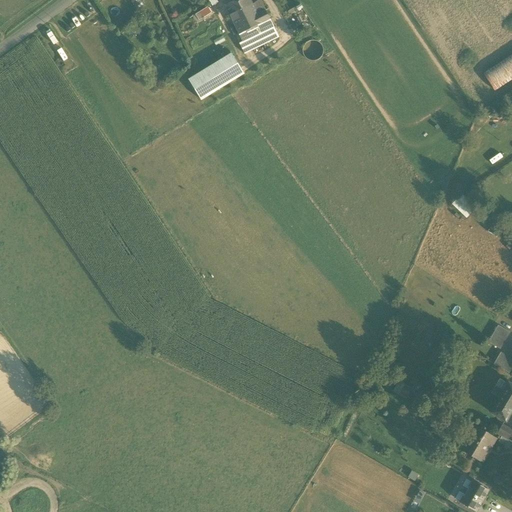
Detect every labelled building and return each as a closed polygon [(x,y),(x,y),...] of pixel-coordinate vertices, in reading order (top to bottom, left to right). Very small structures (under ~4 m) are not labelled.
[(230,15),(252,4),(250,0),(237,0),(225,6),(230,15)] [(260,0),(252,4),(257,15),(265,11),(260,0)] [(230,15),(239,34),(257,25),(269,19),(268,15),(270,14),(267,10),(265,11),(257,15),(252,4),(230,15)] [(208,7),(197,13),(200,19),(211,12),(208,7)] [(269,19),(257,25),(267,44),(279,38),(270,19),(269,19)] [(245,54),(267,44),(257,25),(239,34),(243,42),(239,44),(245,54)] [(305,58),(311,61),(317,60),(322,56),(323,49),(320,44),(314,41),(308,42),(303,46),(302,52),(305,58)] [(189,80),(201,101),(244,74),(231,54),(189,80)] [(511,55),(483,74),(494,91),(511,78),(511,55)] [(233,97),(221,100),(223,111),(236,109),(233,97)] [(487,154),(483,141),(477,143),(481,156),(487,154)] [(238,155),(233,145),(220,151),(225,161),(238,155)] [(277,214),(295,201),(261,152),(243,164),(277,214)] [(5,183),(17,197),(21,194),(17,189),(24,183),(17,174),(5,183)] [(453,205),(467,217),(477,206),(463,194),(453,205)] [(22,197),(15,203),(20,211),(28,206),(22,197)] [(0,242),(0,258),(11,253),(4,240),(0,242)] [(65,248),(58,254),(65,263),(73,257),(65,248)] [(70,271),(76,279),(85,272),(78,264),(70,271)] [(16,304),(6,309),(12,322),(22,317),(16,304)] [(113,322),(108,328),(121,340),(126,334),(113,322)] [(488,343),(500,350),(510,333),(498,326),(488,343)] [(38,349),(27,355),(33,364),(43,358),(38,349)] [(493,365),(509,374),(511,368),(511,359),(500,353),(493,365)] [(159,373),(171,382),(177,373),(165,364),(159,373)] [(156,377),(150,386),(163,394),(169,385),(156,377)] [(407,399),(412,388),(398,381),(392,392),(407,399)] [(491,415),(505,423),(511,411),(511,386),(508,384),(508,385),(504,383),(500,391),(504,393),(491,415)] [(72,401),(79,412),(89,406),(82,395),(72,401)] [(69,426),(74,422),(71,418),(74,415),(70,410),(62,416),(69,426)] [(226,412),(222,417),(232,423),(235,418),(226,412)] [(133,417),(126,422),(134,432),(141,427),(133,417)] [(87,442),(95,433),(87,426),(79,435),(87,442)] [(463,451),(483,462),(496,440),(475,428),(463,451)] [(139,429),(131,437),(138,444),(146,436),(139,429)] [(497,434),(502,437),(508,440),(511,436),(500,429),(497,434)] [(288,453),(293,442),(280,436),(275,447),(288,453)] [(511,442),(508,440),(502,437),(499,443),(511,450),(511,442)] [(108,440),(104,447),(112,452),(116,445),(108,440)] [(139,470),(150,474),(156,460),(145,455),(139,470)] [(169,482),(166,491),(175,494),(178,485),(169,482)] [(487,491),(473,482),(461,503),(475,511),(487,491)]
